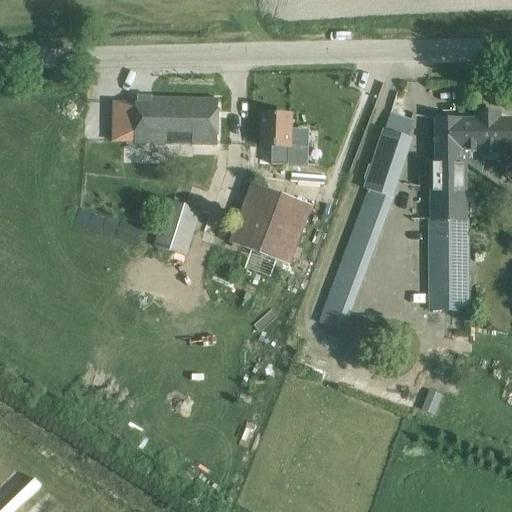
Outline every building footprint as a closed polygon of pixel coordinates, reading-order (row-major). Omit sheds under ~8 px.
[(144,96),(121,96),(120,134),(120,137),(129,137),(168,138),(168,128),(200,130),(199,140),(225,141),(227,92),(161,92),(161,90),(146,90),(146,92),(144,92),(144,96)] [(468,239),(466,160),(466,152),(477,152),(479,157),(484,161),(492,162),(497,162),(502,156),(502,152),(511,151),(511,120),(499,121),(499,113),(478,113),(478,121),(436,121),(436,160),(431,161),(431,219),(429,219),(429,240),(431,313),(469,312),(468,239)] [(414,138),(409,137),(414,122),(390,114),(384,133),(365,189),(368,190),(393,199),(414,138)] [(291,115),(263,115),(263,147),(260,147),(259,163),(288,164),(291,115)] [(277,262),(290,267),(314,205),(255,181),(231,243),(253,251),(245,271),(269,281),(277,262)] [(393,199),(367,190),(320,321),(347,332),(393,199)] [(154,247),(188,258),(202,210),(169,199),(154,247)] [(313,257),(326,221),(313,217),(300,252),(313,257)] [(165,293),(181,298),(189,274),(150,261),(139,295),(162,303),(165,293)] [(434,415),(441,395),(428,391),(421,411),(434,415)]
